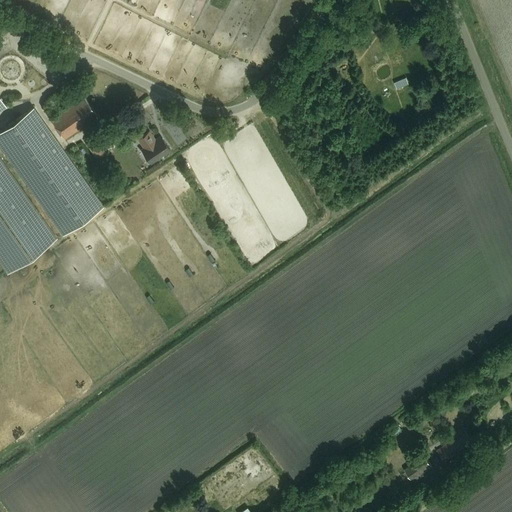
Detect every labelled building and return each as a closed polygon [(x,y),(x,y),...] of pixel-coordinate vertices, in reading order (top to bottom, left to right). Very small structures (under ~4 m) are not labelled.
[(396,89),(408,84),(406,78),(394,83),(396,89)] [(82,98),(81,96),(48,119),(63,141),(93,118),(92,117),(100,112),(87,94),(82,98)] [(97,208),(28,110),(0,130),(0,148),(61,234),(97,208)] [(170,149),(161,136),(155,140),(148,131),(138,138),(144,147),(141,149),(150,163),(170,149)] [(91,151),(97,159),(105,153),(99,145),(91,151)] [(54,239),(0,162),(0,266),(5,274),(54,239)] [(114,189),(121,192),(124,185),(117,182),(114,189)] [(461,451),(462,453),(472,445),(461,429),(451,436),(453,439),(436,451),(445,465),(460,454),(459,452),(461,451)] [(436,447),(443,442),(437,434),(431,439),(436,447)] [(412,480),(432,466),(424,455),(404,469),(412,480)]
